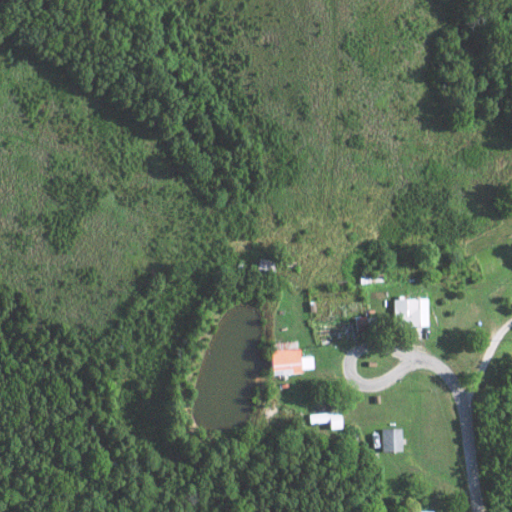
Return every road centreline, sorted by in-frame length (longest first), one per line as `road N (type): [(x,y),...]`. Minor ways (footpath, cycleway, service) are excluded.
road 1 (residential): [(478,511),(456,390),(442,371),(414,357)]
road 2 (residential): [(382,378),(414,357),(386,350),(355,358),(353,376),(382,378)]
